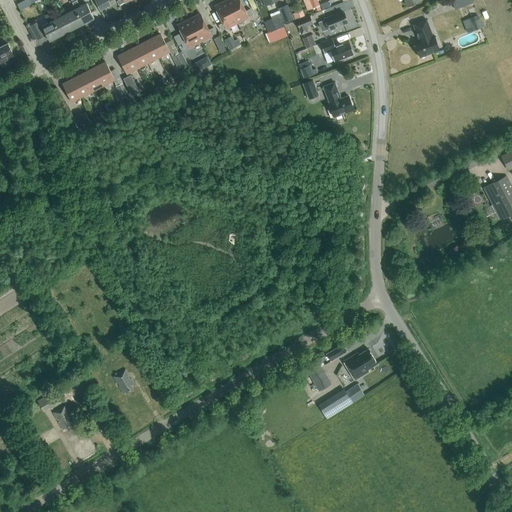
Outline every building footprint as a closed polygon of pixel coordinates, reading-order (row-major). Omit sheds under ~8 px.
[(109,2),(111,0),(94,0),(100,11),(111,6),(109,2)] [(246,11),(239,0),(227,0),(226,1),(237,23),(249,17),(248,17),(253,14),(250,9),(246,11)] [(474,2),(472,0),(451,0),(455,9),(474,2)] [(237,23),(226,1),(215,6),(223,22),(219,25),(221,30),(226,28),(237,23)] [(87,3),(80,6),(78,2),(74,4),(76,8),(75,9),(83,24),(94,18),(87,3)] [(291,14),(287,4),(278,8),(283,18),(285,23),(294,19),(292,14),(291,14)] [(83,24),(75,9),(64,14),(72,29),(83,24)] [(305,15),(303,9),(292,14),(294,19),(305,15)] [(348,22),(344,12),(340,14),(339,13),(324,18),(329,31),(344,25),(344,24),(348,22)] [(72,29),(64,14),(53,20),(61,35),(72,29)] [(208,30),(200,14),(189,19),(200,41),(211,36),(211,35),(216,33),(213,28),(208,30)] [(61,35),(53,20),(50,15),(46,17),(48,23),(42,26),(50,41),(61,35)] [(306,26),(313,23),(310,15),(296,20),(301,35),(309,32),(306,26)] [(471,18),(476,29),(482,27),(478,15),(471,18)] [(283,18),(273,22),(274,23),(276,29),(284,26),(286,26),(285,23),(283,18)] [(200,41),(189,19),(178,25),(186,41),(182,44),(184,49),(189,47),(200,41)] [(420,57),(440,50),(434,35),(433,36),(427,19),(414,24),(419,40),(414,42),(420,57)] [(37,38),(44,35),(38,22),(31,26),(37,38)] [(268,32),(276,29),(274,23),(266,26),(268,32)] [(287,35),(284,26),(276,29),(268,32),(265,33),(269,42),(287,35)] [(170,52),(161,34),(150,39),(159,57),(170,52)] [(238,38),(235,40),(232,35),(224,39),(229,49),(241,43),(238,38)] [(312,35),(302,39),(307,49),(316,45),(312,35)] [(219,36),(214,39),(217,46),(223,43),(219,36)] [(159,57),(150,39),(139,45),(148,63),(159,57)] [(335,46),(332,39),(320,43),(324,53),(330,51),(334,62),(354,54),(349,41),(335,46)] [(0,64),(1,64),(2,67),(10,63),(8,60),(15,57),(8,43),(0,46),(0,64)] [(148,63),(139,45),(128,50),(137,68),(148,63)] [(137,68),(128,50),(117,56),(126,74),(137,68)] [(172,56),(178,69),(187,64),(181,51),(172,56)] [(197,71),(211,64),(207,56),(193,63),(197,71)] [(106,62),(95,67),(104,85),(115,80),(106,62)] [(314,74),(310,65),(300,68),(304,78),(314,74)] [(104,85),(95,67),(84,73),(93,91),(104,85)] [(93,91),(84,73),(73,78),(82,96),(93,91)] [(131,75),(124,78),(132,96),(139,92),(131,75)] [(82,96),(73,78),(62,84),(71,102),(82,96)] [(313,80),(303,84),(309,99),(318,95),(313,80)] [(354,110),(348,96),(341,99),(335,82),(323,87),(329,103),(334,117),(354,110)] [(121,97),(127,94),(122,83),(116,86),(121,97)] [(105,114),(101,107),(94,110),(98,117),(105,114)] [(78,129),(91,123),(86,114),(74,120),(78,129)] [(511,188),(506,177),(485,188),(501,219),(511,212),(511,188)] [(342,344),(326,354),(331,361),(347,351),(342,344)] [(357,353),(343,361),(355,380),(369,371),(368,369),(377,363),(368,349),(359,355),(357,353)] [(320,358),(305,367),(319,391),(331,384),(321,367),(324,365),(320,358)] [(131,386),(134,384),(125,369),(113,376),(123,394),(125,392),(125,393),(133,388),(131,386)] [(64,386),(51,394),(52,395),(57,403),(68,396),(69,397),(70,396),(74,394),(69,386),(66,388),(64,386)] [(347,395),(343,389),(318,405),(326,419),(365,395),(360,387),(347,395)] [(50,409),(58,404),(57,403),(52,395),(31,408),(36,414),(43,410),(44,411),(49,407),(50,409)] [(71,421),(73,420),(64,405),(52,412),(62,430),(64,428),(64,429),(72,424),(71,421)]
